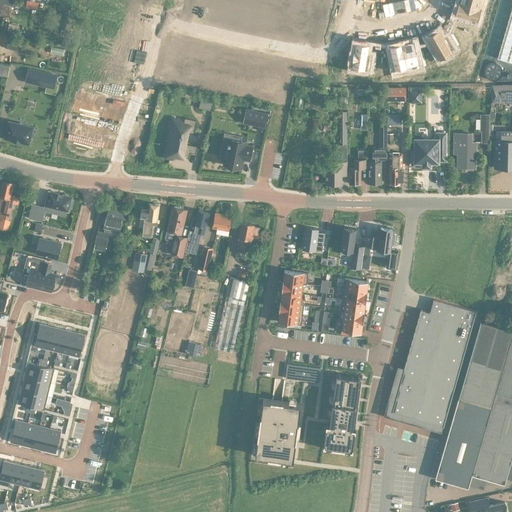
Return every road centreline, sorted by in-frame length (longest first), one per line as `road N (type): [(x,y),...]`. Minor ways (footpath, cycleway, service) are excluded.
road 1 (residential): [(91,181),(64,303),(20,291),(0,376)]
road 2 (residential): [(157,21),(309,51),(340,41),(344,24)]
road 3 (unclassified): [(284,198),(114,184)]
road 4 (residential): [(157,21),(114,184)]
road 5 (residential): [(415,201),(382,356)]
road 6 (residential): [(382,356),(359,511)]
road 7 (residential): [(284,198),(259,340)]
road 8 (unclassified): [(415,201),(284,198)]
road 9 (residential): [(259,340),(382,356)]
